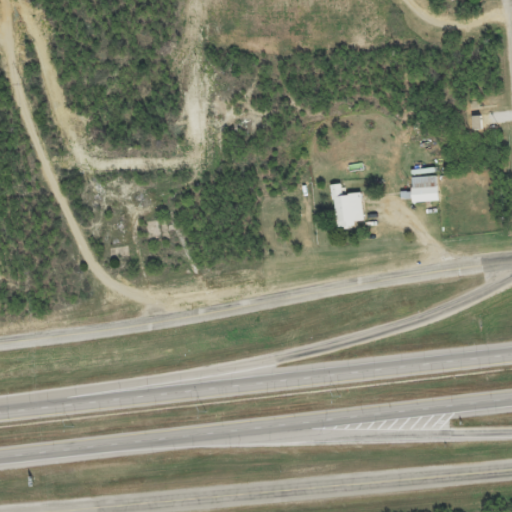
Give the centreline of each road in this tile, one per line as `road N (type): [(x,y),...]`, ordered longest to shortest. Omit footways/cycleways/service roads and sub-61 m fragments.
road 1 (motorway): [(511,275),(414,321),(305,351),(0,401)]
road 2 (tertiary): [(0,342),(511,261)]
road 3 (motorway): [(511,352),(0,410)]
road 4 (motorway): [(0,455),(511,397)]
road 5 (tertiary): [(63,511),(511,470)]
road 6 (motorway): [(138,440),(511,430)]
